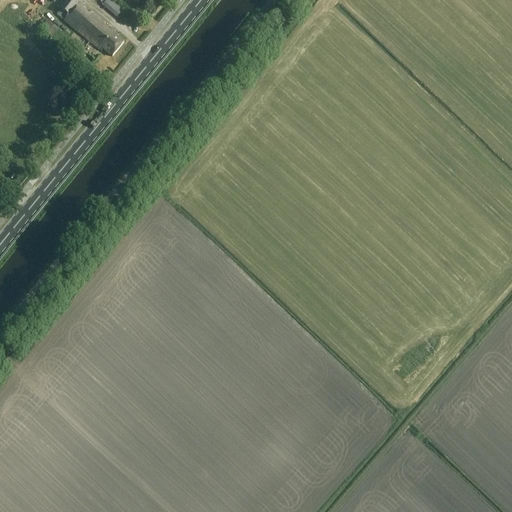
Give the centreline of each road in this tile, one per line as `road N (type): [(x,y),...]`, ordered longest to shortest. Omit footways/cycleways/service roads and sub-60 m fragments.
road 1 (unclassified): [(0,332),(274,0)]
road 2 (primary): [(0,241),(201,0)]
